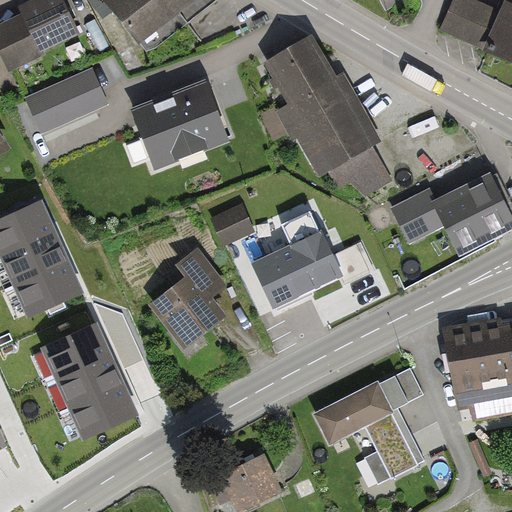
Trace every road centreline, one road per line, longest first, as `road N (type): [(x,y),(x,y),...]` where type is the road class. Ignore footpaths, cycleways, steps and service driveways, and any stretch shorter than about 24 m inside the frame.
road 1 (secondary): [(404,316),(184,434),(61,511)]
road 2 (tertiary): [(301,0),(511,119)]
road 3 (residential): [(404,316),(469,471)]
